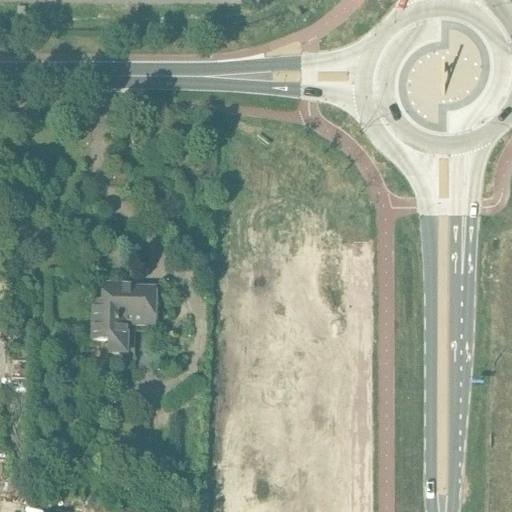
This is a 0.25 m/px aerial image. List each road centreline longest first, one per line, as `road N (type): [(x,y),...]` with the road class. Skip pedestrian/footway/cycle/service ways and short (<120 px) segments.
road 1 (tertiary): [(364,93),(378,134),(409,164),(426,198),(434,511)]
road 2 (tertiary): [(450,511),(462,245)]
road 3 (residential): [(360,511),(358,248)]
road 4 (tertiary): [(216,76),(0,75)]
road 5 (tertiary): [(367,60),(216,76)]
road 6 (tertiary): [(216,76),(364,93)]
